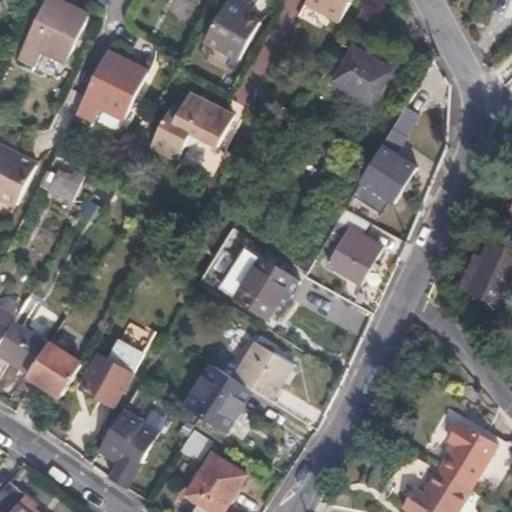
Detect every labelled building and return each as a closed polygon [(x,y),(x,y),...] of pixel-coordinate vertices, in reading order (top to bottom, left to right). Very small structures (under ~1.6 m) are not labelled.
[(90,14),(58,0),(45,0),(26,40),(68,61),(90,14)] [(334,17),(344,0),(310,0),(308,3),(334,17)] [(352,0),(344,0),(334,17),(342,21),(352,0)] [(250,11),(229,2),(209,41),(245,59),(263,22),(249,15),(250,11)] [(394,72),(356,49),(336,83),(374,107),(394,72)] [(151,73),(108,52),(88,92),(85,98),(127,119),(151,73)] [(191,92),(182,109),(175,105),(154,146),(179,159),(185,144),(206,138),(220,145),(235,115),(191,92)] [(0,192),(20,202),(38,161),(0,144),(0,192)] [(418,169),(392,154),(371,190),(395,205),(418,169)] [(55,176),(47,172),(41,185),(71,200),(84,175),(72,169),(68,177),(58,171),(55,176)] [(382,248),(352,230),(330,266),(361,284),(382,248)] [(511,283),(511,251),(490,242),(469,289),(502,305),(511,283)] [(296,277),(263,258),(238,298),(270,318),(296,277)] [(50,342),(51,340),(17,318),(10,329),(0,346),(0,347),(33,368),(50,342)] [(0,346),(10,329),(0,323),(0,346)] [(126,330),(109,360),(100,354),(82,387),(114,406),(150,344),(126,330)] [(252,390),(271,402),(295,366),(255,341),(231,377),(252,390)] [(83,363),(50,342),(33,368),(30,373),(61,394),(83,363)] [(252,390),(231,377),(213,366),(188,406),(227,431),(252,390)] [(123,413),(101,450),(120,462),(113,475),(129,485),(151,447),(134,437),(143,424),(123,413)] [(460,445),(442,471),(473,490),(501,445),(465,420),(451,439),(460,445)] [(202,462),(214,444),(197,433),(185,450),(202,462)] [(217,511),(243,472),(213,454),(187,494),(216,511),(217,511)] [(473,490),(442,471),(427,492),(417,486),(405,505),(415,511),(461,511),(475,491),(473,490)] [(12,482),(0,495),(0,511),(31,511),(39,502),(12,482)]
